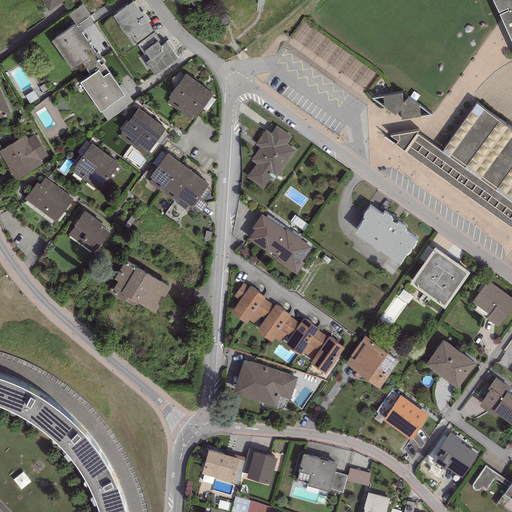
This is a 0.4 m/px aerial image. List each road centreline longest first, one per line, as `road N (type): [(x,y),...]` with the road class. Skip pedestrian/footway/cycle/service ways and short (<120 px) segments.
road 1 (residential): [(511,279),(231,76),(211,408),(189,432)]
road 2 (unclassified): [(0,248),(59,320),(189,432)]
road 3 (residential): [(189,432),(220,427),(335,438),(366,447),(404,474)]
road 4 (residential): [(404,474),(511,333)]
